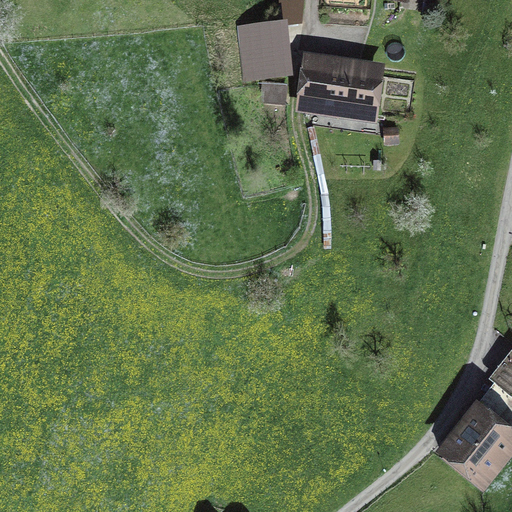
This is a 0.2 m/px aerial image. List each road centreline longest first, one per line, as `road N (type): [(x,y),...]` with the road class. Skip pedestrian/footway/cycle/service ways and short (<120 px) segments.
road 1 (track): [(311,0),(296,117),(311,221),(284,259),(246,271),(189,270),(147,245),(0,65)]
road 2 (residential): [(349,511),(426,448),(470,395),(489,335),(506,224)]
